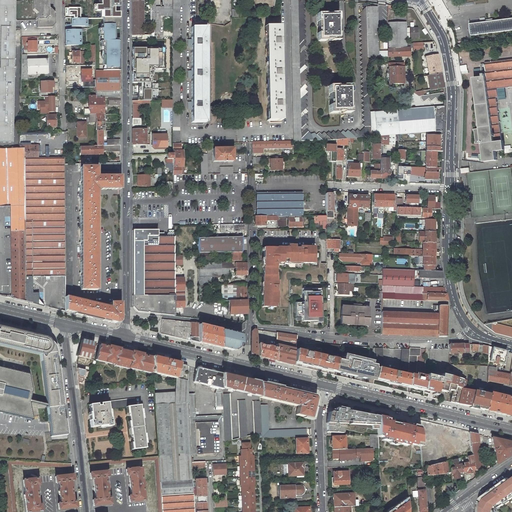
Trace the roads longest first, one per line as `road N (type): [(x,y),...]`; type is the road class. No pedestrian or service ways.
road 1 (unclassified): [(125,0),(127,314)]
road 2 (tertiary): [(451,188),(444,42),(417,0)]
road 3 (primary): [(511,429),(327,385)]
road 4 (residential): [(85,511),(64,323)]
road 5 (residential): [(246,326),(248,148)]
road 6 (unknown): [(16,142),(17,31),(56,33)]
road 7 (residential): [(331,337),(451,341),(468,327)]
road 8 (tertiary): [(468,327),(449,267),(451,188)]
road 9 (residential): [(59,0),(63,129)]
road 10 (residential): [(321,511),(318,422),(327,385)]
road 11 (primary): [(245,366),(127,338)]
